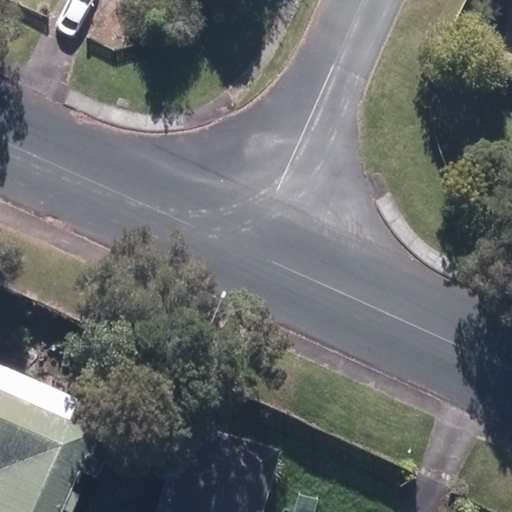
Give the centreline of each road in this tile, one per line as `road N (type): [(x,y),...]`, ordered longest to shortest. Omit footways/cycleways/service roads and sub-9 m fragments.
road 1 (residential): [(248,253),(511,369)]
road 2 (residential): [(248,253),(365,0)]
road 3 (residential): [(0,136),(248,253)]
